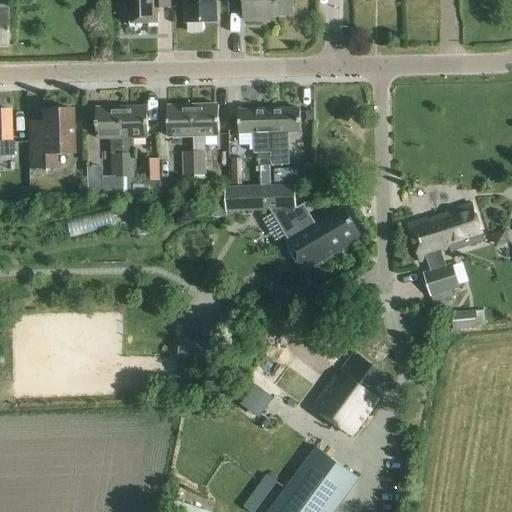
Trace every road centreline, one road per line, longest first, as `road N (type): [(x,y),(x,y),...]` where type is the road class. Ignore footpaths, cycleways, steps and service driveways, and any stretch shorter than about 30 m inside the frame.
road 1 (unclassified): [(333,66),(0,75)]
road 2 (residential): [(381,67),(388,318)]
road 3 (unclassified): [(511,64),(381,67)]
